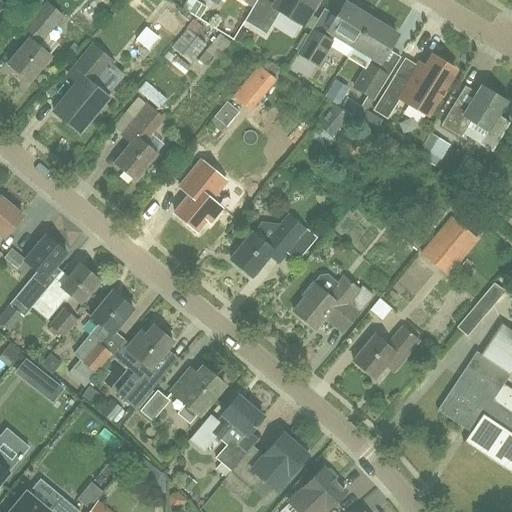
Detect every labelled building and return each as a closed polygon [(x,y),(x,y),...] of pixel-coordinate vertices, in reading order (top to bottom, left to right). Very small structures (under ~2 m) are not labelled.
[(195,16),(201,5),(193,0),(186,0),(182,8),(195,16)] [(302,24),(316,1),(316,0),(277,0),(274,6),(265,0),(256,0),(244,20),(266,34),(281,11),(302,24)] [(39,45),(53,29),(64,17),(46,1),(35,14),(38,16),(23,33),(30,39),(9,64),(30,81),(52,56),(39,45)] [(354,47),(371,19),(345,3),(324,37),(312,29),(298,52),(318,65),(336,36),(354,47)] [(195,17),(169,48),(170,49),(171,48),(190,64),(206,45),(196,37),(203,28),(193,20),(195,17)] [(362,118),(373,99),(374,99),(389,76),(376,68),(397,35),(371,19),(354,47),(373,58),(355,87),(368,95),(361,107),(346,98),(342,105),(362,118)] [(145,27),(135,40),(150,52),(160,39),(145,27)] [(220,34),(198,60),(204,66),(218,49),(221,52),(229,42),(220,34)] [(81,81),(55,111),(79,132),(108,97),(108,96),(94,85),(104,74),(113,62),(94,46),(72,73),(81,81)] [(428,115),(455,70),(432,56),(424,69),(418,65),(408,81),(397,74),(388,89),(386,89),(373,110),(386,118),(399,97),(428,115)] [(232,97),(250,112),(276,81),(268,73),(273,67),(263,59),(232,97)] [(164,106),(172,98),(152,80),(144,89),(164,106)] [(468,105),(457,99),(442,125),(461,137),(472,120),(487,130),(479,143),(492,151),(510,123),(498,115),(506,102),(480,86),(468,105)] [(226,102),(213,117),(209,122),(221,133),(226,127),(239,112),(226,102)] [(153,130),(155,131),(165,119),(146,103),(135,116),(138,118),(123,136),(131,143),(115,163),(136,180),(157,154),(143,143),(153,130)] [(317,126),(331,138),(349,117),(333,105),(317,126)] [(420,148),(441,160),(450,146),(429,133),(420,148)] [(189,196),(174,214),(195,231),(205,220),(209,223),(221,208),(210,200),(225,181),(201,161),(179,187),(189,196)] [(0,256),(2,254),(0,252),(0,240),(4,235),(6,237),(24,216),(2,197),(0,199),(0,256)] [(253,233),(231,259),(252,277),(269,257),(277,264),(284,255),(286,253),(306,229),(287,214),(279,224),(261,222),(253,233)] [(403,241),(415,251),(435,228),(423,217),(403,241)] [(419,254),(447,278),(479,240),(450,217),(419,254)] [(36,301),(58,275),(52,282),(46,277),(66,253),(45,235),(25,260),(37,271),(22,289),(36,301)] [(47,321),(55,311),(69,294),(79,303),(99,280),(80,264),(65,282),(58,275),(36,301),(31,307),(31,308),(47,321)] [(344,277),(338,284),(326,275),(319,276),(303,295),(306,297),(294,311),(315,328),(325,316),(344,332),(373,296),(362,286),(359,289),(344,277)] [(105,339),(110,334),(111,335),(133,309),(113,292),(91,317),(98,324),(72,355),(79,360),(68,373),(84,388),(118,348),(117,347),(111,354),(100,345),(105,339)] [(9,305),(0,316),(0,322),(9,331),(22,315),(9,305)] [(48,326),(63,338),(77,321),(63,308),(48,326)] [(469,433),(463,443),(511,475),(511,399),(499,391),(511,371),(511,331),(501,324),(481,355),(476,352),(436,411),(469,433)] [(142,361),(117,392),(136,408),(164,376),(153,366),(173,342),(169,339),(171,337),(170,335),(161,327),(159,327),(157,329),(154,326),(146,335),(142,331),(128,349),(142,361)] [(384,364),(393,372),(418,341),(402,327),(387,345),(375,335),(353,361),(373,378),(384,364)] [(4,357),(13,365),(25,351),(15,343),(4,357)] [(33,356),(21,370),(58,403),(70,388),(33,356)] [(197,415),(198,415),(224,385),(203,367),(191,380),(186,375),(171,392),(185,404),(176,414),(189,425),(197,415)] [(80,396),(92,405),(100,395),(88,386),(80,396)] [(157,392),(141,411),(152,420),(168,401),(157,392)] [(216,458),(232,472),(247,453),(239,446),(263,417),(238,395),(222,414),(223,416),(218,421),(210,415),(189,440),(203,451),(216,435),(227,445),(216,458)] [(247,453),(232,472),(253,489),(262,479),(276,491),(289,477),(290,477),(308,455),(306,454),(309,451),(296,440),(294,443),(283,434),(264,456),(253,446),(247,453)] [(0,455),(0,438),(1,438),(0,436),(0,482),(13,467),(0,455)] [(326,470),(324,471),(322,469),(302,489),(302,490),(288,504),(296,511),(323,511),(324,511),(325,511),(345,492),(334,481),(336,479),(336,477),(328,470),(326,470)] [(188,493),(196,484),(188,477),(180,486),(188,493)] [(168,496),(169,509),(180,509),(187,501),(177,491),(168,496)] [(79,511),(60,496),(48,511),(25,492),(8,511),(79,511)] [(111,511),(97,501),(88,511),(111,511)]
